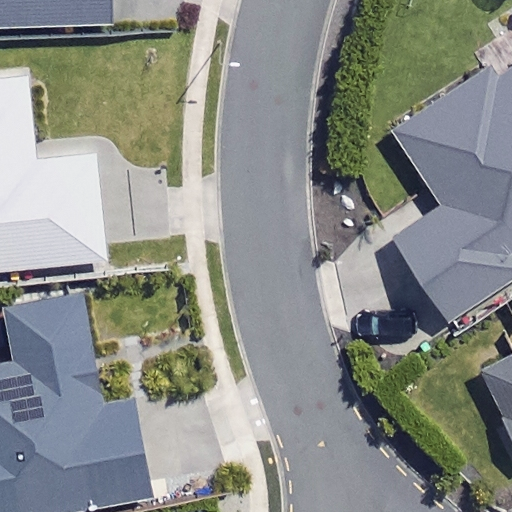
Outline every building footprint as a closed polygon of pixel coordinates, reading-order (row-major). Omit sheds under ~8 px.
[(102,0),(0,0),(0,14),(103,11),(102,0)] [(511,37),(386,121),(436,196),(388,228),(443,311),(511,264),(511,257),(507,250),(511,246),(511,37)] [(31,146),(24,65),(0,67),(0,255),(98,247),(88,141),(31,146)] [(92,378),(73,279),(0,293),(0,314),(6,347),(0,348),(0,508),(141,482),(120,372),(92,378)] [(511,341),(465,364),(511,459),(511,458),(511,341)]
